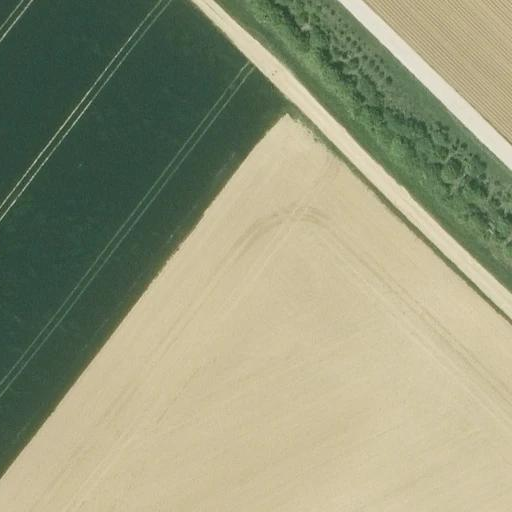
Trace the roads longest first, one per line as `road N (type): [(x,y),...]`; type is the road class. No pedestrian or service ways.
road 1 (track): [(511,313),(194,0)]
road 2 (track): [(338,0),(511,169)]
